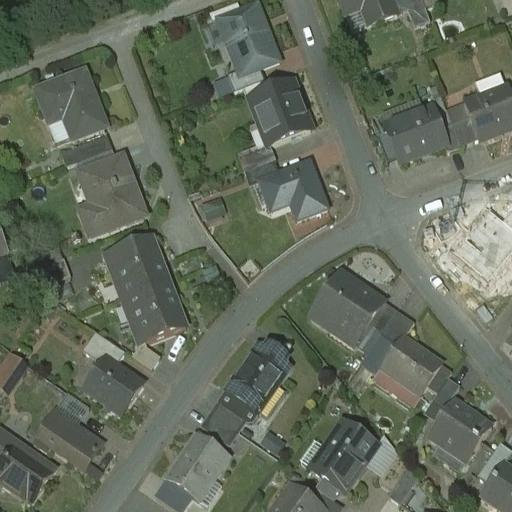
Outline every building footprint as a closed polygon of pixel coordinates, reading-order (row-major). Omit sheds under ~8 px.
[(389,0),(337,0),(345,20),(369,11),(376,29),(397,21),(389,0)] [(420,0),(401,0),(414,33),(430,27),(420,0)] [(258,10),(218,25),(240,81),(260,74),(280,66),(258,10)] [(240,81),(230,85),(235,97),(265,85),(260,74),(240,81)] [(84,80),(39,97),(48,121),(49,122),(64,116),(75,144),(104,132),(84,80)] [(292,87),(251,103),(269,151),(270,152),(271,151),(311,136),(292,87)] [(511,103),(508,95),(466,111),(471,125),(479,146),(511,133),(511,103)] [(432,114),(386,132),(401,170),(420,163),(419,160),(443,151),(446,149),(441,136),(432,114)] [(64,116),(49,122),(48,121),(45,122),(56,151),(75,144),(64,116)] [(471,125),(453,132),(461,153),(479,146),(471,125)] [(453,132),(441,136),(446,149),(443,151),(447,160),(462,155),(461,153),(453,132)] [(107,142),(61,159),(66,173),(77,169),(113,155),(107,142)] [(269,151),(239,162),(245,179),(250,177),(249,176),(275,166),(275,167),(276,167),(271,151),(270,152),(269,151)] [(113,155),(77,169),(82,182),(118,168),(113,155)] [(275,166),(249,176),(250,177),(255,190),(260,188),(260,187),(280,179),(275,167),(275,166)] [(118,168),(82,182),(94,214),(81,219),(90,242),(143,222),(122,167),(118,168)] [(280,179),(260,187),(260,188),(267,205),(286,198),(297,226),(328,215),(310,167),(280,179)] [(485,224),(469,236),(468,235),(448,251),(472,281),(508,253),(496,238),(485,224)] [(511,235),(507,229),(496,238),(508,253),(511,258),(511,235)] [(0,290),(14,285),(4,259),(7,258),(0,240),(0,290)] [(152,245),(107,262),(124,307),(169,290),(152,245)] [(62,267),(37,276),(44,294),(69,285),(62,267)] [(342,280),(313,322),(334,336),(341,326),(363,340),(369,331),(384,309),(342,280)] [(169,290),(124,307),(141,351),(186,334),(169,290)] [(397,317),(384,309),(369,331),(381,340),(397,317)] [(414,329),(397,317),(381,340),(380,342),(395,353),(403,342),(404,343),(414,329)] [(125,358),(96,338),(83,356),(102,369),(106,364),(116,371),(125,358)] [(395,353),(381,373),(421,401),(427,392),(441,372),(443,370),(404,343),(403,342),(395,353)] [(259,351),(227,396),(261,420),(263,416),(259,414),(289,372),(259,351)] [(160,363),(146,356),(137,355),(132,362),(151,376),(160,363)] [(116,371),(106,364),(102,369),(85,395),(107,411),(108,416),(113,415),(121,420),(142,389),(116,371)] [(441,372),(427,392),(437,399),(448,384),(451,379),(441,372)] [(437,399),(432,407),(447,418),(454,407),(450,405),(459,391),(448,384),(437,399)] [(246,425),(220,407),(211,419),(237,437),(246,425)] [(491,432),(454,407),(447,418),(430,442),(467,467),(491,432)] [(103,448),(56,415),(37,442),(84,476),(103,448)] [(237,437),(211,419),(201,433),(228,451),(237,437)] [(346,430),(329,454),(327,453),(311,476),(344,498),(376,450),(346,430)] [(284,450),(268,439),(262,447),(278,459),(284,450)] [(196,441),(167,485),(199,506),(200,505),(197,503),(206,489),(209,491),(228,463),(196,441)] [(16,455),(9,465),(0,459),(0,487),(11,495),(12,494),(31,506),(30,508),(31,509),(51,479),(32,466),(37,458),(22,447),(17,455),(16,455)] [(499,450),(476,483),(487,491),(503,469),(505,470),(511,459),(499,450)] [(397,458),(377,488),(391,497),(408,472),(397,458)] [(511,511),(511,475),(505,470),(503,469),(487,491),(479,502),(494,511),(511,511)] [(391,497),(387,502),(398,510),(417,484),(408,472),(391,497)] [(322,498),(293,478),(285,489),(290,492),(290,491),(314,508),(322,498)] [(290,492),(275,511),(319,511),(314,508),(290,491),(290,492)]
